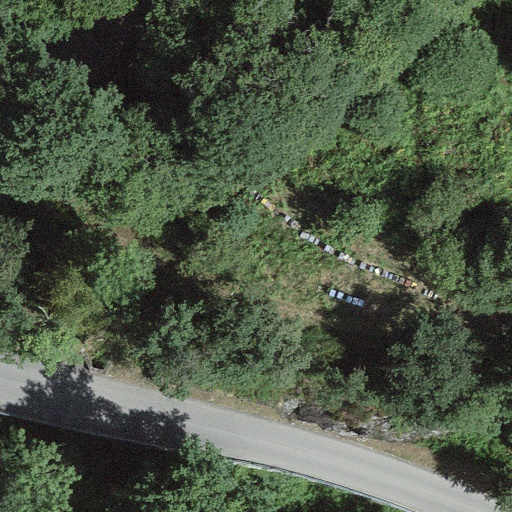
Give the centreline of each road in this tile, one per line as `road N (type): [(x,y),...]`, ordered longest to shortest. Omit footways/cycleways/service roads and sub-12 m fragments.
road 1 (unclassified): [(470,511),(318,454),(0,378)]
road 2 (unclassified): [(0,113),(90,57),(139,0)]
